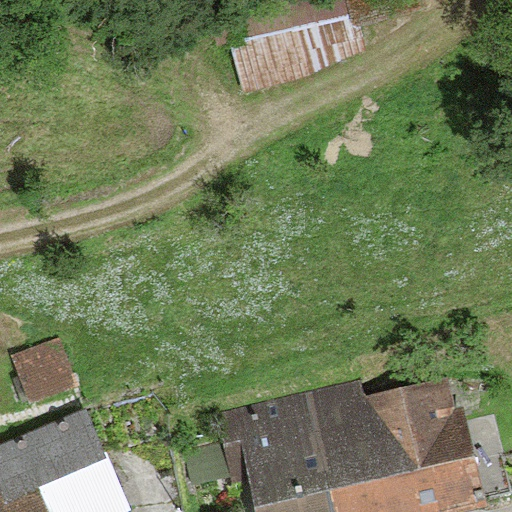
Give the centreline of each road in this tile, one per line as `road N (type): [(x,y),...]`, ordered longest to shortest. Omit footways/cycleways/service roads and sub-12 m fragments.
road 1 (track): [(0,240),(107,216),(152,195),(231,132),(482,0)]
road 2 (track): [(231,132),(174,71),(0,18)]
